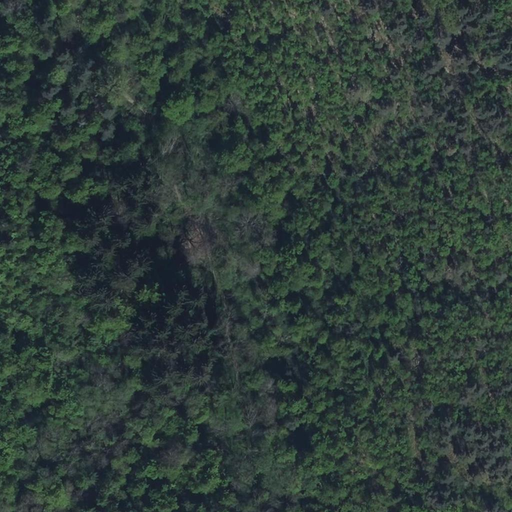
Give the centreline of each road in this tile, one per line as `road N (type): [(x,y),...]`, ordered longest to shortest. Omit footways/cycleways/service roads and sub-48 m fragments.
road 1 (track): [(249,377),(225,282),(148,129),(33,0)]
road 2 (track): [(0,205),(22,214),(119,344),(145,353),(173,380),(207,378),(241,397),(249,377)]
